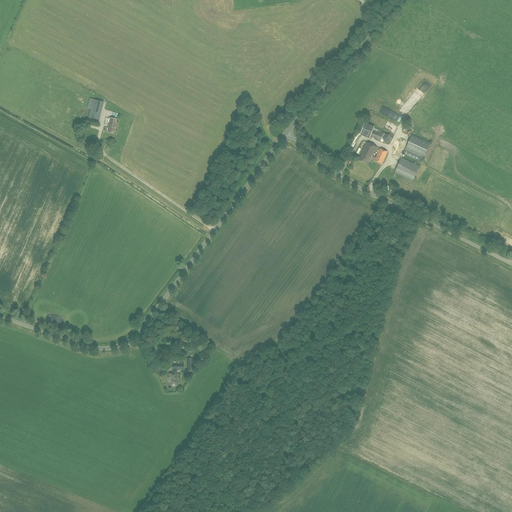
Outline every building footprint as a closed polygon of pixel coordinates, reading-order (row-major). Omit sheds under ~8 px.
[(403,109),(410,100),(405,95),(397,104),(403,109)] [(103,102),(93,99),(89,99),(87,109),(90,110),(88,117),(99,120),(103,102)] [(114,133),(117,119),(110,118),(107,132),(114,133)] [(381,126),(388,128),(389,121),(383,119),(381,126)] [(381,141),(384,132),(374,128),(374,126),(364,122),(360,133),(370,138),(370,136),(381,141)] [(416,160),(414,164),(401,158),(395,173),(413,182),(420,167),(416,165),(418,161),(419,161),(421,156),(424,158),(430,144),(412,136),(403,154),(416,160)] [(400,153),(402,153),(406,145),(396,141),(394,147),(396,148),(395,150),(393,155),(399,157),(400,153)] [(369,165),(372,158),(375,160),(375,161),(382,164),(388,152),(380,149),(376,157),(373,155),(377,147),(367,143),(359,160),(369,165)] [(187,370),(190,370),(195,367),(196,358),(187,358),(187,370)] [(177,386),(177,374),(168,374),(168,386),(177,386)]
